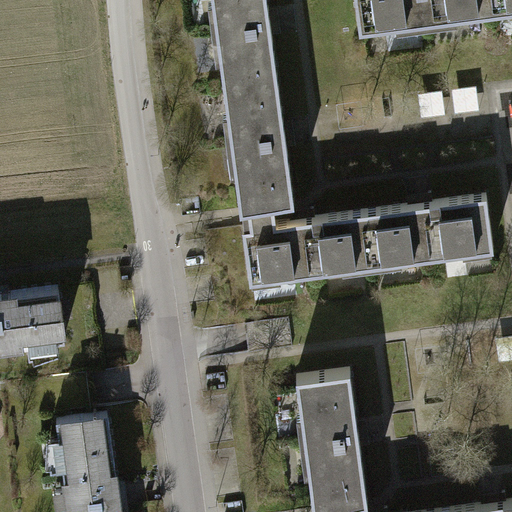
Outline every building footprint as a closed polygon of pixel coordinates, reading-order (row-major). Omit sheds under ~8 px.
[(201,0),(214,86),(274,78),(263,0),(201,0)] [(493,0),(355,0),(359,37),(496,21),(493,0)] [(511,0),(493,0),(496,21),(511,19),(511,0)] [(214,86),(230,208),(261,204),(290,200),(274,78),(214,86)] [(459,110),(482,109),(481,87),(458,88),(459,110)] [(369,217),(377,267),(498,249),(490,199),(369,217)] [(232,219),(234,238),(265,234),(263,215),(261,204),(230,208),(232,219)] [(265,234),(234,238),(242,288),(377,267),(369,217),(265,234)] [(0,349),(66,340),(58,283),(0,290),(0,349)] [(289,381),(305,502),(336,498),(365,494),(349,372),(289,381)] [(74,511),(124,511),(112,417),(63,424),(74,511)] [(306,511),(338,511),(338,509),(336,498),(305,502),(306,511)] [(511,511),(511,501),(444,511),(511,511)]
